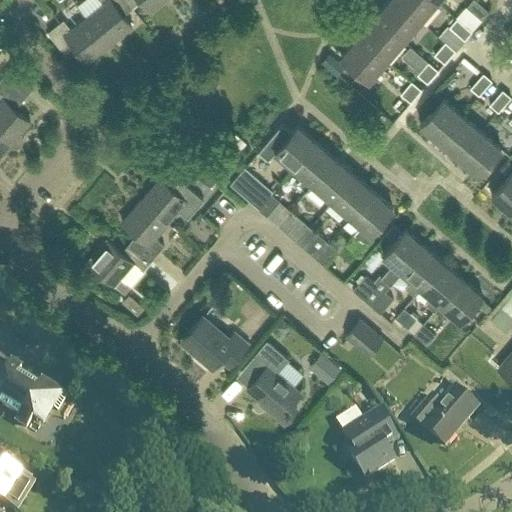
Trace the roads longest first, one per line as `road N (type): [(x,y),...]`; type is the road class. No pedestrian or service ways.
road 1 (residential): [(263,511),(232,456),(134,351),(0,263)]
road 2 (residential): [(0,221),(56,137),(53,97),(14,63),(8,18),(20,0)]
